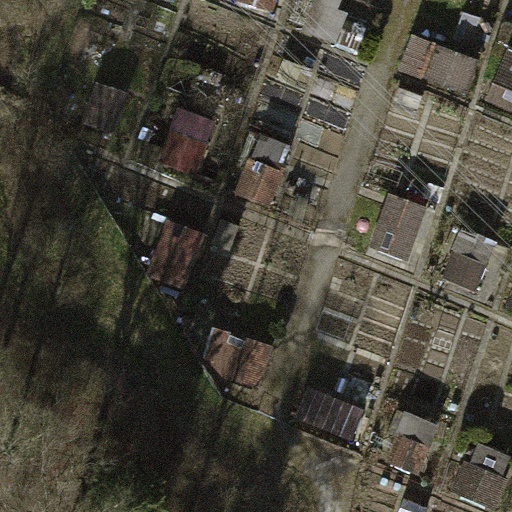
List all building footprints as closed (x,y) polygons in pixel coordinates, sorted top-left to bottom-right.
[(280,16),(285,0),(238,0),(237,3),(280,16)] [(474,95),(485,61),(419,41),(409,74),(474,95)] [(511,49),(510,49),(492,100),(511,107),(511,49)] [(257,149),(242,201),(277,211),(292,159),(257,149)] [(414,261),(430,210),(393,199),(378,250),(414,261)] [(452,283),(482,294),(500,246),(469,235),(452,283)] [(459,501),(499,511),(502,511),(511,479),(511,462),(473,451),(459,501)]
